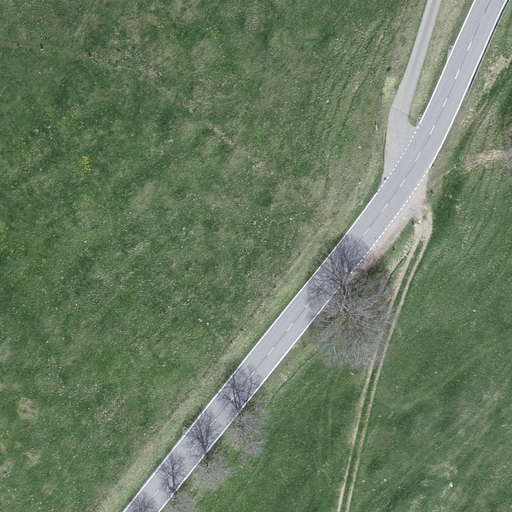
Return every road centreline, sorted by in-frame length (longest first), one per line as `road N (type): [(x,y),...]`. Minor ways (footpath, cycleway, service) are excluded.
road 1 (tertiary): [(489,0),(408,173),(140,511)]
road 2 (track): [(344,511),(382,345),(423,238),(397,123),(433,0)]
